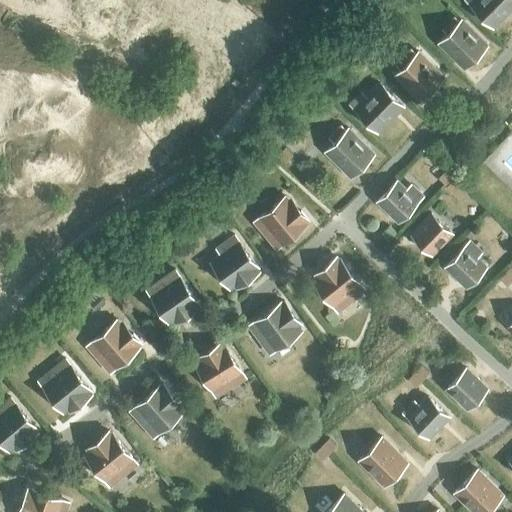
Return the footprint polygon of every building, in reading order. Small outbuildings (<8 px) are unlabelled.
[(511,0),(472,0),(470,3),(493,25),(511,6),(511,0)] [(439,42),(464,66),(486,43),(461,19),(439,42)] [(361,55),(368,62),(374,55),(367,48),(361,55)] [(395,74),(420,99),(443,76),(418,51),(395,74)] [(361,69),(368,62),(361,55),(354,62),(361,69)] [(355,107),(378,130),(403,105),(380,82),(355,107)] [(325,150),(350,175),(373,152),(348,127),(325,150)] [(278,153),(285,160),(292,153),(285,146),(278,153)] [(438,176),(445,183),(452,177),(445,170),(438,176)] [(447,185),(454,192),(461,185),(454,178),(447,185)] [(377,200),(398,220),(417,199),(397,180),(377,200)] [(301,210),(298,212),(285,195),(260,216),(267,226),(262,230),(276,247),(306,222),(306,221),(308,219),(301,210)] [(411,233),(432,252),(451,232),(431,212),(411,233)] [(247,273),(249,276),(258,269),(257,266),(258,266),(234,234),(217,246),(221,252),(211,260),(230,286),(247,273)] [(445,265),(466,285),(485,265),(465,245),(445,265)] [(339,258),(338,258),(336,256),(328,263),(330,266),(313,279),(333,304),(343,296),(348,302),(365,288),(339,258)] [(187,308),(189,311),(198,304),(196,302),(197,301),(175,268),(157,281),(161,287),(151,294),(169,320),(187,308)] [(507,285),(511,279),(511,276),(506,271),(500,278),(507,285)] [(288,311),(291,309),(284,300),(281,302),(281,301),(249,324),(262,342),(268,338),(275,347),(301,328),(288,311)] [(133,332),(131,335),(117,318),(92,340),(100,349),(95,354),(109,370),(139,344),(138,343),(141,341),(133,332)] [(224,343),(223,343),(221,341),(212,347),(213,349),(195,361),(212,388),(223,382),(227,388),(245,376),(224,343)] [(80,396),(82,399),(91,391),(89,389),(90,388),(65,357),(48,371),(53,376),(43,384),(64,409),(80,396)] [(415,372),(422,379),(430,371),(422,364),(415,372)] [(446,387),(467,407),(486,386),(466,367),(446,387)] [(416,386),(422,379),(415,372),(408,378),(416,386)] [(168,393),(171,391),(163,382),(161,384),(160,383),(130,410),(144,426),(150,421),(158,430),(182,409),(168,393)] [(408,416),(429,435),(448,415),(428,395),(408,416)] [(26,434),(28,437),(37,429),(35,427),(36,426),(10,396),(0,404),(0,436),(10,448),(26,434)] [(112,432),(111,432),(109,430),(100,437),(102,440),(85,453),(106,478),(115,470),(120,476),(137,463),(112,432)] [(322,444),(330,452),(337,444),(329,436),(322,444)] [(359,459),(384,483),(406,460),(381,436),(359,459)] [(323,458),(330,452),(322,444),(315,451),(323,458)] [(454,491),(475,511),(482,511),(502,493),(477,468),(454,491)] [(64,511),(69,501),(32,487),(31,488),(28,487),(24,498),(27,499),(22,511),(64,511)] [(324,511),(363,511),(344,492),(324,511)]
